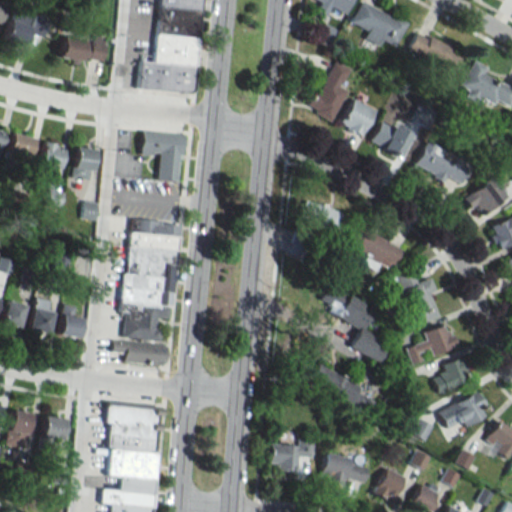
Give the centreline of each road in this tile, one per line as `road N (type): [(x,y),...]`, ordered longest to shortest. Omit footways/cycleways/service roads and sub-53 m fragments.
road 1 (secondary): [(226,511),(275,0)]
road 2 (secondary): [(221,0),(175,511)]
road 3 (residential): [(511,380),(458,263),(424,223),(313,158),(235,134)]
road 4 (residential): [(235,134),(210,120),(0,85)]
road 5 (residential): [(237,394),(85,384),(0,367)]
